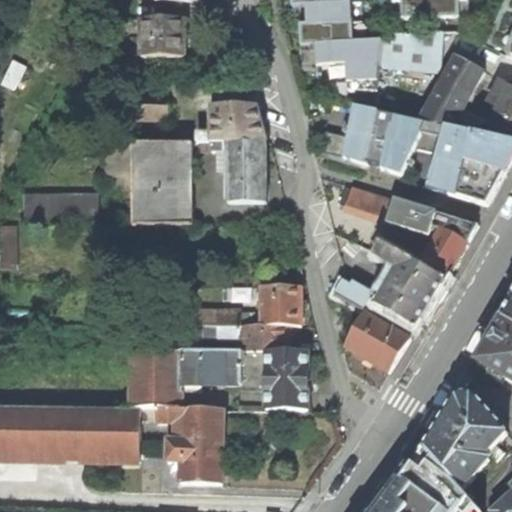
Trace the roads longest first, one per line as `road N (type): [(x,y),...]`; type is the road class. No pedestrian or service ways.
road 1 (residential): [(249,0),(340,369),(357,412),(387,446)]
road 2 (tertiary): [(387,446),(511,242)]
